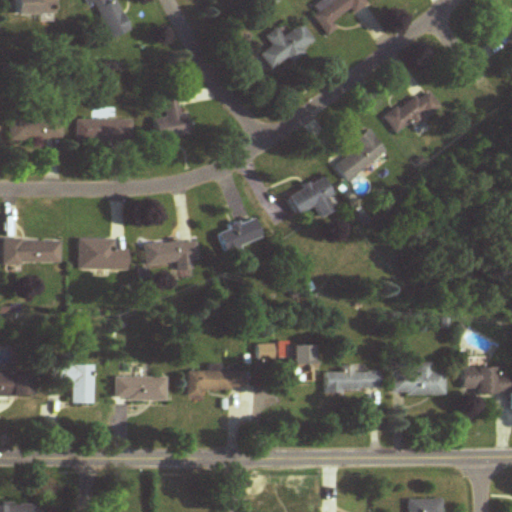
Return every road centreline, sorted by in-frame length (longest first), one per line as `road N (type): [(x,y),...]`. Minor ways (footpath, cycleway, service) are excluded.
road 1 (residential): [(457,0),(230,167),(162,189),(0,192)]
road 2 (tertiary): [(0,459),(511,454)]
road 3 (residential): [(165,0),(198,62),(263,144)]
